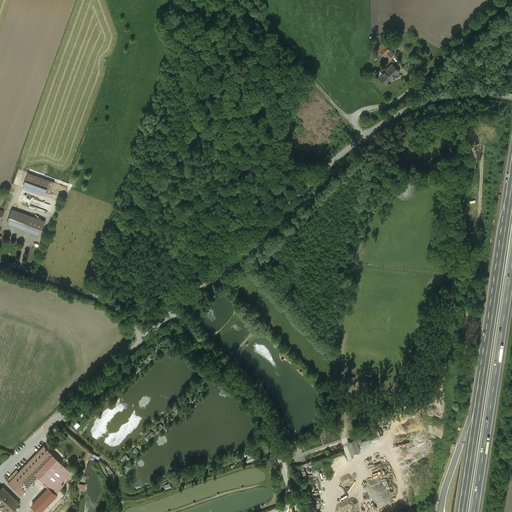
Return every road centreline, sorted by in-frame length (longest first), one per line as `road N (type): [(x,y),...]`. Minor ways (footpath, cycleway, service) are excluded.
road 1 (motorway): [(511,190),(461,511)]
road 2 (unclassified): [(172,312),(364,133)]
road 3 (motorway): [(474,511),(511,259)]
road 4 (unclassified): [(172,312),(259,404),(297,511)]
road 5 (unclassified): [(505,0),(398,97),(359,108),(351,117),(364,133)]
road 6 (unclassified): [(0,472),(143,339)]
road 7 (unclassified): [(143,339),(105,300),(0,260)]
road 8 (track): [(351,117),(243,0)]
road 9 (unclassified): [(364,133),(440,94),(511,94)]
